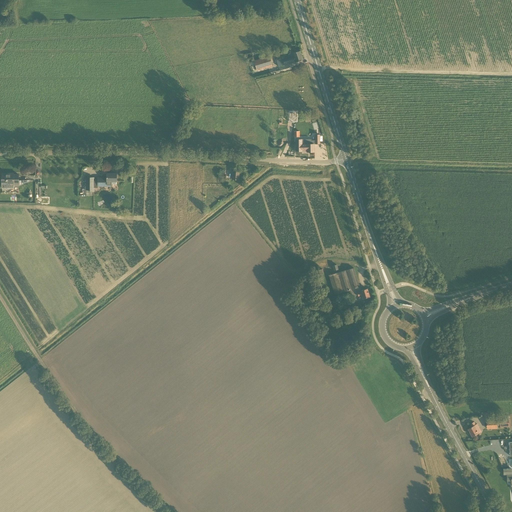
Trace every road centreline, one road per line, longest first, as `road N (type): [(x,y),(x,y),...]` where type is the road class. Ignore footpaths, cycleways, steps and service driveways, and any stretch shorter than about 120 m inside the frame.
road 1 (unclassified): [(346,158),(0,155)]
road 2 (track): [(119,464),(66,400),(0,295)]
road 3 (track): [(318,68),(511,72)]
road 4 (primary): [(346,158),(297,0)]
road 5 (primary): [(495,511),(430,391)]
